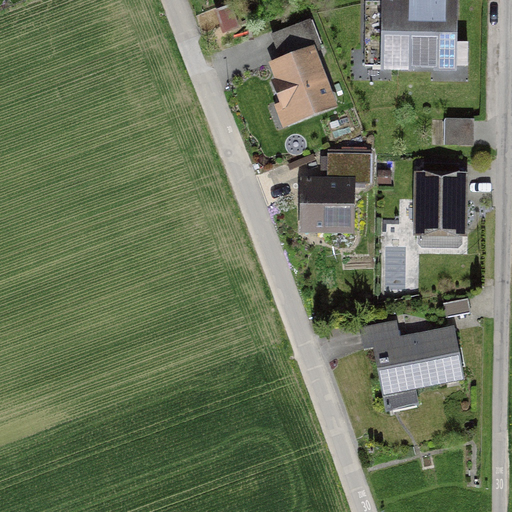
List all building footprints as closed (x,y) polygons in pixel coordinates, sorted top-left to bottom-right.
[(453,4),(367,4),(367,70),(453,69),(453,4)] [(286,65),(275,69),(295,120),(331,107),(312,58),(325,53),(314,26),(277,41),(286,65)] [(470,125),(444,124),(444,147),(470,148),(470,125)] [(332,182),(308,182),(307,237),(363,238),(364,187),(376,187),(376,158),(333,158),(332,182)] [(461,183),(419,183),(419,246),(461,246),(461,183)] [(468,300),(444,306),(447,319),(471,313),(468,300)] [(400,325),(364,332),(368,354),(380,352),(390,402),(472,386),(461,331),(403,342),(400,325)]
